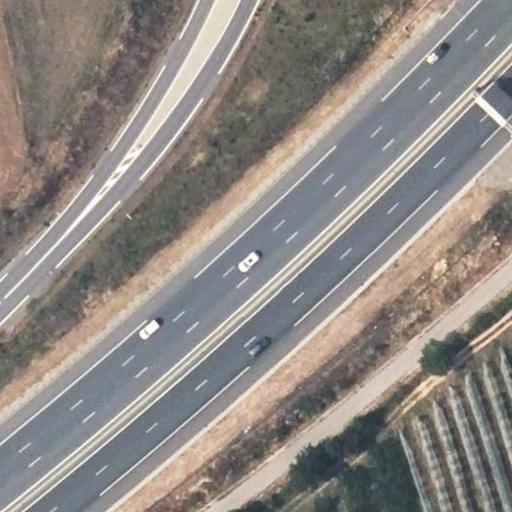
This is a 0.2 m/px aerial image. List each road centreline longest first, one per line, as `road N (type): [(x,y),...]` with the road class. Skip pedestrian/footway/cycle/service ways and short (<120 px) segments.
road 1 (motorway): [(511,6),(394,130),(185,324),(0,477)]
road 2 (motorway): [(63,511),(284,323),(511,103)]
road 3 (tertiary): [(0,314),(83,231),(200,83),(240,0)]
road 4 (residential): [(216,511),(511,267)]
